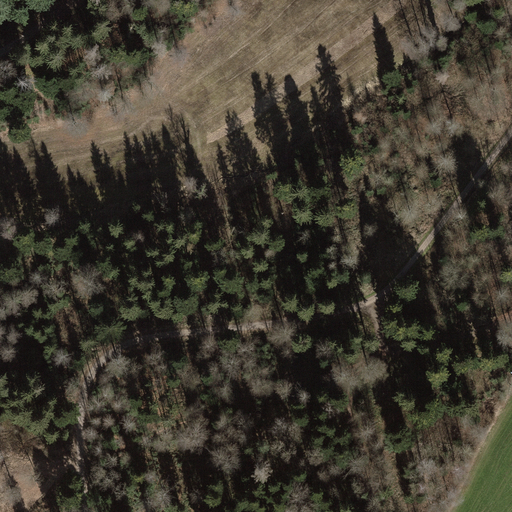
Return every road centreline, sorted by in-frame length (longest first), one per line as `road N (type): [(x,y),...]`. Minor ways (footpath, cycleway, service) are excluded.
road 1 (track): [(87,511),(83,440),(91,377),(116,350),(162,331),(369,307),(511,129)]
road 2 (track): [(39,511),(73,470),(254,392),(511,320)]
road 3 (track): [(369,307),(384,352),(320,511)]
